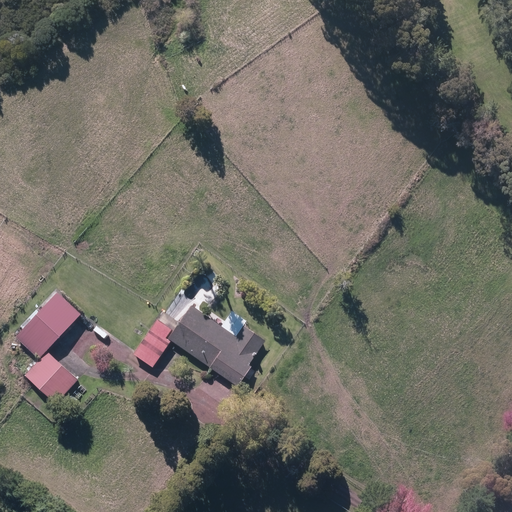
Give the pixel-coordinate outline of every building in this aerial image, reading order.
[(17,338),(40,360),(80,316),(57,295),(17,338)] [(168,340),(238,388),(251,369),(248,367),(265,342),(244,327),(236,338),(191,307),(168,340)] [(133,356),(153,369),(170,343),(166,340),(172,330),(158,320),(133,356)] [(24,377),(55,406),(78,382),(47,353),(24,377)] [(16,392),(27,401),(33,394),(22,384),(16,392)]
